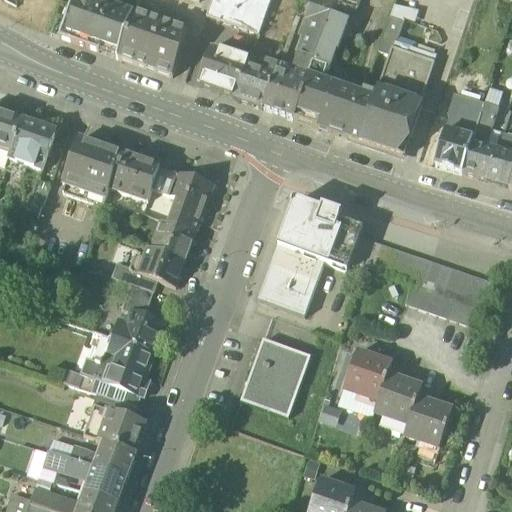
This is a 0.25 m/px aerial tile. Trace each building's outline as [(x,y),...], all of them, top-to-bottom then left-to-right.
[(72,0),(59,41),(118,62),(134,17),(115,10),(118,0),(72,0)] [(213,0),(207,20),(219,25),(227,0),(213,0)] [(258,2),(253,0),(227,0),(219,25),(259,38),(270,6),(258,2)] [(322,0),(312,0),(304,23),(313,26),(326,31),(331,18),(336,5),(322,0)] [(337,0),(336,5),(357,13),(361,0),(337,0)] [(357,13),(336,5),(331,18),(349,25),(349,26),(352,27),(353,24),(358,25),(361,16),(357,14),(357,13)] [(189,36),(134,17),(118,62),(173,81),(189,36)] [(322,44),(309,81),(325,87),(337,55),(338,55),(349,26),(349,25),(331,18),(326,31),(322,44)] [(390,20),(378,55),(389,59),(391,51),(394,52),(404,24),(390,20)] [(326,31),(313,26),(310,34),(310,33),(308,38),(322,44),(326,31)] [(322,44),(308,38),(295,76),(299,77),(297,83),(307,86),(309,81),(322,44)] [(250,64),(211,51),(197,89),(236,103),(248,69),(250,64)] [(394,52),(391,51),(389,59),(381,81),(424,96),(434,66),(394,52)] [(275,78),(248,69),(236,103),(263,112),(275,78)] [(297,83),(276,75),(275,78),(263,112),(294,123),(307,86),(297,83)] [(325,87),(309,81),(307,86),(294,123),(348,142),(362,99),(361,99),(361,100),(353,97),(354,93),(347,90),(346,94),(325,87)] [(424,96),(381,81),(375,100),(388,98),(420,109),(424,96)] [(388,98),(375,100),(363,96),(362,99),(348,142),(390,156),(402,160),(420,109),(388,98)] [(499,111),(484,106),(480,118),(480,120),(494,124),(499,111)] [(480,118),(471,115),(463,139),(473,142),(480,120),(480,118)] [(22,124),(0,117),(0,152),(11,156),(22,124)] [(494,124),(480,120),(473,142),(472,145),(484,149),(485,143),(488,144),(491,137),(494,124)] [(60,126),(48,122),(44,132),(55,136),(55,137),(56,138),(60,126)] [(44,132),(22,124),(11,156),(5,173),(23,179),(26,170),(41,175),(55,137),(55,136),(44,132)] [(463,139),(446,134),(435,169),(462,177),(472,145),(473,142),(463,139)] [(501,140),(491,137),(488,144),(485,143),(484,149),(497,153),(501,140)] [(511,142),(501,140),(497,153),(511,157),(511,142)] [(122,159),(80,144),(62,197),(104,211),(110,194),(122,159)] [(484,149),(472,145),(462,177),(487,185),(497,153),(484,149)] [(511,179),(511,157),(497,153),(487,185),(508,191),(511,179)] [(160,172),(122,159),(110,194),(147,207),(152,195),(160,172)] [(179,178),(160,172),(152,195),(171,202),(179,178)] [(213,190),(179,178),(171,202),(182,205),(173,230),(196,238),(213,190)] [(50,188),(37,184),(30,204),(43,209),(50,188)] [(318,221),(294,212),(285,236),(283,236),(259,304),(304,320),(324,266),(347,274),(350,265),(360,241),(363,233),(339,224),(341,218),(321,211),(318,221)] [(173,230),(161,226),(151,252),(186,265),(196,238),(173,230)] [(370,245),(360,241),(350,265),(363,269),(370,245)] [(381,249),(370,245),(363,269),(373,272),(381,249)] [(391,252),(381,249),(373,272),(383,276),(391,252)] [(151,252),(148,251),(144,263),(136,261),(131,275),(130,276),(157,286),(176,293),(186,265),(151,252)] [(402,256),(391,252),(383,276),(393,279),(402,256)] [(411,259),(402,256),(393,279),(404,283),(411,259)] [(422,263),(411,259),(404,283),(412,286),(413,284),(414,285),(422,263)] [(432,266),(422,263),(414,285),(424,288),(432,266)] [(432,266),(424,288),(434,292),(442,270),(432,266)] [(157,286),(130,276),(131,275),(117,270),(113,282),(131,289),(153,297),(157,286)] [(452,273),(442,270),(434,292),(445,295),(452,273)] [(452,273),(445,295),(454,299),(462,277),(452,273)] [(471,280),(462,277),(454,299),(464,302),(471,280)] [(482,284),(471,280),(464,302),(475,306),(482,284)] [(412,286),(405,308),(416,312),(424,288),(414,285),(413,284),(412,286)] [(482,284),(475,306),(485,309),(493,287),(482,284)] [(424,288),(416,312),(426,315),(434,292),(424,288)] [(153,297),(131,289),(126,302),(149,310),(153,297)] [(434,292),(426,315),(436,319),(445,295),(434,292)] [(445,295),(436,319),(446,322),(454,299),(445,295)] [(454,299),(446,322),(456,326),(464,302),(454,299)] [(149,310),(126,302),(122,315),(132,319),(133,317),(156,325),(158,319),(147,315),(149,310)] [(475,306),(464,302),(456,326),(466,329),(475,306)] [(485,309),(475,306),(466,329),(477,333),(485,310),(485,309)] [(156,325),(133,317),(132,319),(128,330),(118,326),(112,342),(151,356),(162,327),(156,325)] [(151,356),(112,342),(107,357),(111,359),(107,370),(101,387),(139,400),(144,402),(149,387),(141,384),(151,356)] [(311,360),(265,343),(244,405),(289,422),(311,360)] [(392,368),(357,355),(344,393),(359,398),(357,404),(376,411),(388,380),(392,368)] [(77,391),(97,399),(135,412),(139,400),(101,387),(107,370),(87,363),(77,391)] [(422,391),(388,380),(376,411),(374,417),(389,422),(387,427),(406,434),(418,402),(422,391)] [(135,412),(97,399),(93,411),(95,412),(111,417),(112,416),(130,422),(135,412)] [(453,415),(418,402),(406,434),(405,439),(420,445),(418,450),(439,458),(453,415)] [(111,417),(95,412),(85,441),(99,446),(105,425),(108,426),(111,417)] [(130,422),(112,416),(111,417),(108,426),(105,425),(99,446),(105,448),(136,458),(147,428),(130,422)] [(82,429),(69,425),(65,434),(79,439),(82,429)] [(136,458),(105,448),(99,462),(96,472),(127,482),(136,458)] [(89,457),(74,452),(70,464),(94,471),(96,472),(99,462),(89,457)] [(67,463),(50,457),(45,470),(62,475),(67,463)] [(70,464),(67,463),(62,475),(89,484),(94,471),(70,464)] [(96,472),(94,471),(89,484),(85,496),(118,507),(127,482),(96,472)] [(355,497),(321,485),(311,511),(349,511),(351,509),(355,497)] [(50,500),(36,495),(32,507),(45,511),(50,500)] [(116,511),(118,507),(85,496),(79,510),(78,511),(116,511)] [(78,511),(79,510),(50,500),(45,511),(78,511)]
